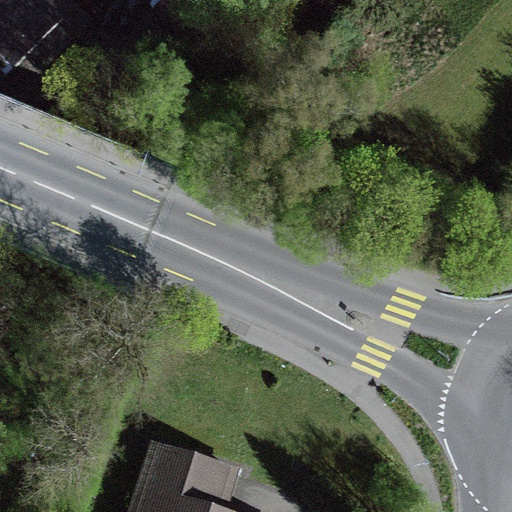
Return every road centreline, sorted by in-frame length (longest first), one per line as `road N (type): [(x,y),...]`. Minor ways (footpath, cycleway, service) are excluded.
road 1 (secondary): [(0,168),(318,303)]
road 2 (secondary): [(318,303),(374,357),(488,429)]
road 3 (secondary): [(511,336),(318,303)]
